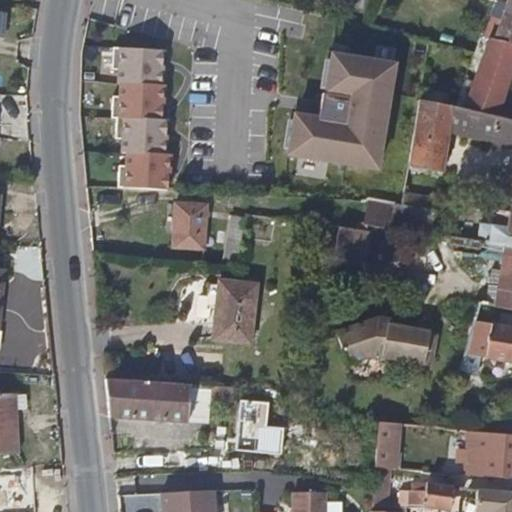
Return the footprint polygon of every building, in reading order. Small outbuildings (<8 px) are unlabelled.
[(511,21),(511,0),(504,0),(504,3),(500,18),(511,21)] [(490,14),(500,18),(504,3),(495,1),(494,2),(490,14)] [(491,41),(500,18),(490,14),(482,38),(486,40),(491,41)] [(491,41),(511,46),(511,21),(500,18),(491,41)] [(494,121),(495,119),(511,69),(511,46),(491,41),(486,40),(460,112),(494,121)] [(165,121),(169,51),(121,49),(118,119),(123,119),(121,154),(129,155),(127,189),(175,191),(177,153),(169,152),(170,121),(165,121)] [(406,64),(338,52),(326,116),(303,112),(295,157),(387,173),(406,64)] [(511,199),(509,215),(511,215),(511,123),(495,119),(494,121),(460,112),(451,109),(416,100),(410,139),(405,171),(439,176),(446,134),(491,145),(490,148),(511,152),(511,199)] [(436,190),(435,197),(434,205),(466,210),(468,195),(436,190)] [(402,194),(399,208),(433,212),(434,205),(435,197),(402,194)] [(485,197),(468,195),(466,210),(482,213),(485,197)] [(399,208),(392,206),(390,213),(388,229),(427,235),(433,212),(399,208)] [(173,207),(170,249),(203,251),(205,209),(173,207)] [(388,229),(390,213),(367,210),(365,226),(388,229)] [(486,244),(511,248),(511,215),(509,215),(508,217),(495,215),(493,227),(477,225),(474,242),(486,244)] [(239,260),(245,219),(229,217),(224,258),(239,260)] [(364,233),(335,228),(332,252),(361,256),(364,233)] [(451,241),(450,250),(481,255),(482,245),(451,241)] [(492,308),(511,310),(511,248),(486,244),(483,259),(500,261),(498,271),(489,269),(486,287),(495,289),(492,308)] [(254,287),(216,283),(211,341),(249,344),(254,287)] [(369,359),(381,360),(386,326),(386,323),(380,323),(378,320),(333,334),(345,366),(369,359)] [(479,358),(511,363),(511,330),(470,324),(456,373),(475,377),(479,358)] [(386,326),(381,360),(423,366),(428,335),(427,335),(427,332),(386,326)] [(186,387),(103,381),(106,419),(185,424),(186,387)] [(217,389),(207,388),(206,403),(216,403),(217,389)] [(0,396),(0,456),(17,456),(13,396),(0,396)] [(491,434),(511,436),(511,419),(492,418),(491,434)] [(438,430),(455,432),(457,423),(443,421),(438,430)] [(388,470),(393,470),(397,427),(375,425),(371,469),(388,470)] [(463,475),(511,480),(511,436),(491,434),(465,433),(463,475)] [(371,469),(370,488),(387,489),(388,470),(371,469)] [(218,511),(217,484),(161,485),(161,511),(218,511)] [(443,511),(447,511),(449,487),(447,487),(431,486),(408,485),(408,491),(407,510),(443,511)] [(511,511),(511,493),(449,487),(447,511),(511,511)] [(387,489),(370,488),(369,507),(386,508),(387,489)] [(404,510),(407,510),(408,491),(397,491),(397,509),(404,510)] [(326,511),(326,499),(296,498),(295,511),(326,511)]
